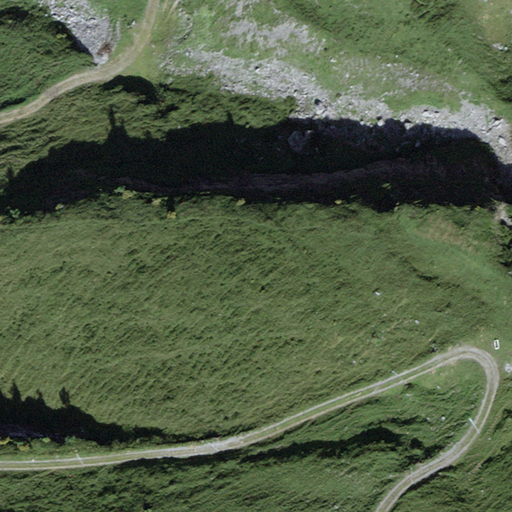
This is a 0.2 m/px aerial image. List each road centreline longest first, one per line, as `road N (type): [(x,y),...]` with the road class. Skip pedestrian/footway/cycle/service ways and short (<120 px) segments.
road 1 (track): [(382,511),(406,482),(452,456),(478,429),(492,371),(474,353),(240,442),(0,467)]
road 2 (track): [(0,119),(131,62),(153,0)]
